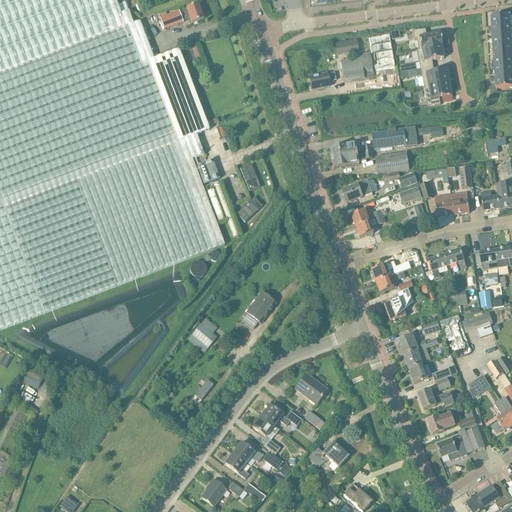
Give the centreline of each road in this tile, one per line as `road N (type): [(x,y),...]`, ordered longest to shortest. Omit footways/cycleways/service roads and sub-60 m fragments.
road 1 (unclassified): [(158,511),(254,384),(291,357),(361,330)]
road 2 (tertiary): [(339,268),(262,32)]
road 3 (tertiary): [(434,500),(361,330)]
road 4 (residential): [(262,32),(445,6)]
road 5 (residential): [(339,268),(427,234),(511,221)]
